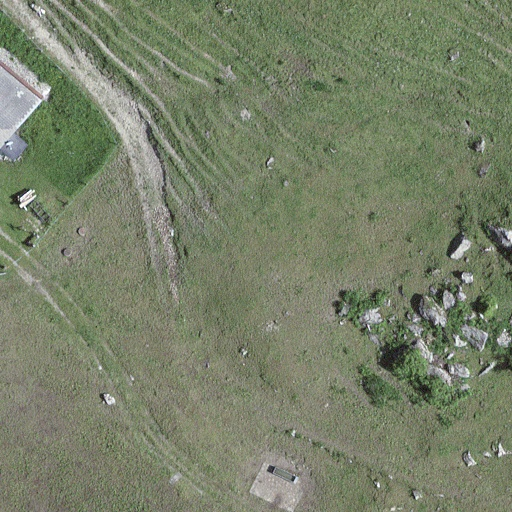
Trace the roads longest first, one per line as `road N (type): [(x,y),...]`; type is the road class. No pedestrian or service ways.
road 1 (track): [(271,511),(239,495),(0,223)]
road 2 (track): [(39,265),(22,343),(19,511)]
